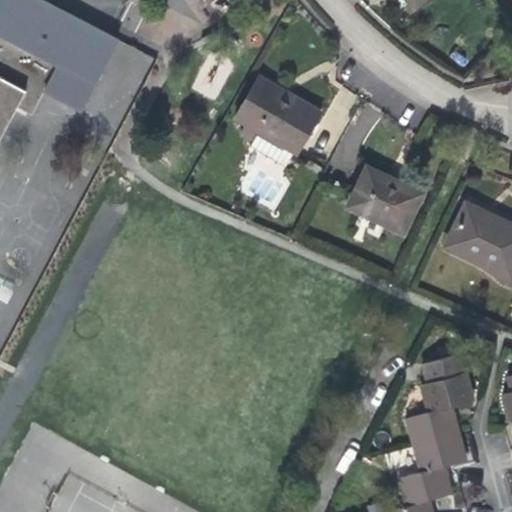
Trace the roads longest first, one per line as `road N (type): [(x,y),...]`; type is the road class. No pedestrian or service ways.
road 1 (residential): [(324,0),(394,64),(492,120)]
road 2 (residential): [(307,511),(392,356)]
